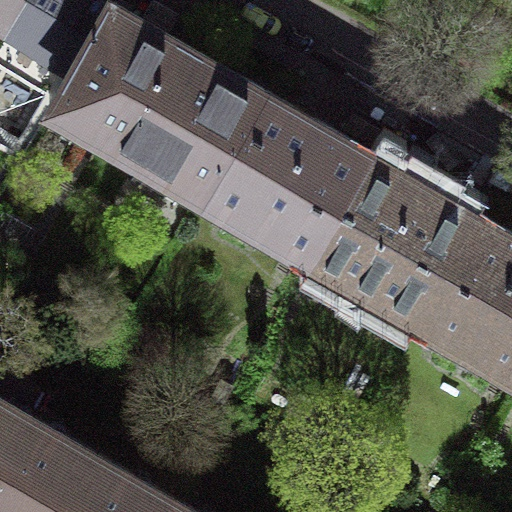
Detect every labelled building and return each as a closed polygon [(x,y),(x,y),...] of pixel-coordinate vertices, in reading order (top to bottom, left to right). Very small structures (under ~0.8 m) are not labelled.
[(111,0),(27,0),(10,34),(0,52),(0,64),(57,97),(112,0),(111,0)] [(0,0),(0,28),(10,34),(27,0),(0,0)] [(205,193),(265,89),(191,46),(112,0),(57,97),(52,105),(205,193)] [(294,105),(265,89),(205,193),(310,254),(370,149),(294,105)] [(396,164),(370,149),(310,254),(415,314),(475,209),(396,164)] [(511,230),(475,209),(415,314),(511,370),(511,230)] [(0,511),(70,511),(77,501),(70,497),(97,451),(23,409),(0,395),(0,511)] [(203,511),(97,451),(70,497),(77,501),(70,511),(203,511)]
